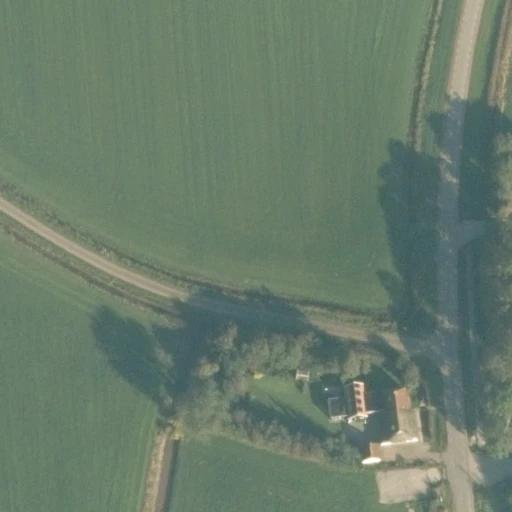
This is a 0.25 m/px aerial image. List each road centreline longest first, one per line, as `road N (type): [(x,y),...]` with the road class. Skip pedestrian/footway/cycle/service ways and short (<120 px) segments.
road 1 (unclassified): [(450,354),(158,292),(0,205)]
road 2 (tertiary): [(450,354),(449,160),(476,0)]
road 3 (tertiary): [(464,511),(450,354)]
